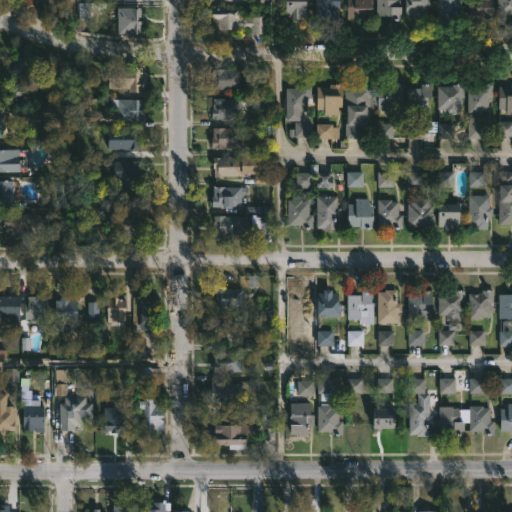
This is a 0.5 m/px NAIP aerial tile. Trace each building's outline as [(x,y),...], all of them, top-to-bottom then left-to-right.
[(308,0),(307,13),(299,13),(299,18),(291,18),(291,15),(284,15),(284,0),(308,0)] [(342,0),(342,1),(339,1),(339,9),(333,9),(333,17),(314,17),(314,0),(342,0)] [(371,0),(371,1),(374,2),(375,5),(371,5),(371,20),(359,20),(359,17),(346,17),(346,0),(371,0)] [(397,0),(397,6),(399,6),(399,20),(388,20),(389,15),(375,15),(375,0),(397,0)] [(418,14),(418,16),(404,14),(404,0),(426,0),(426,13),(418,14)] [(461,0),(461,9),(456,9),(456,22),(436,22),(436,0),(461,0)] [(492,0),(492,17),(467,16),(467,0),(492,0)] [(511,0),(511,17),(495,17),(495,10),(496,10),(496,0),(511,0)] [(126,5),(126,7),(139,7),(140,33),(116,33),(115,7),(122,7),(122,5),(126,5)] [(241,7),(241,17),(267,16),(267,33),(249,33),(249,28),(212,28),(211,7),(241,7)] [(44,62),(39,73),(36,71),(32,81),(11,70),(18,54),(15,52),(18,46),(38,56),(37,60),(44,62)] [(140,67),(140,73),(145,73),(145,83),(140,83),(140,90),(138,90),(138,92),(128,92),(128,88),(115,88),(115,80),(110,80),(110,74),(116,71),(116,67),(140,67)] [(223,68),(223,69),(239,69),(239,89),(210,89),(211,68),(223,68)] [(305,83),(305,84),(309,85),(309,98),(305,98),(305,111),(297,111),(297,118),(286,118),(286,113),(284,113),(285,87),(298,88),(298,84),(305,83)] [(427,83),(430,84),(430,96),(425,97),(426,110),(406,110),(406,104),(398,106),(398,114),(384,114),(384,109),(377,109),(376,86),(388,86),(388,83),(402,83),(402,97),(406,97),(406,88),(420,88),(420,83),(427,83)] [(459,83),(463,84),(463,98),(461,98),(461,106),(458,106),(458,114),(446,114),(446,106),(436,106),(436,86),(451,86),(451,84),(459,83)] [(486,83),(492,84),(492,92),(488,92),(488,111),(479,111),(479,123),(482,123),(483,138),(467,138),(467,123),(468,123),(468,112),(466,112),(466,83),(486,83)] [(511,113),(505,113),(505,108),(498,108),(498,86),(510,86),(509,83),(511,83),(511,113)] [(337,107),(337,114),(323,114),(323,109),(316,109),(316,86),(327,86),(327,84),(341,84),(341,101),(339,101),(339,107),(337,107)] [(369,85),(369,96),(374,96),(374,106),(365,106),(365,117),(362,117),(362,124),(356,124),(356,138),(343,138),(343,86),(369,85)] [(223,98),(239,99),(239,120),(211,120),(211,98),(223,98)] [(139,99),(139,106),(142,106),(142,113),(140,113),(140,120),(116,120),(116,110),(109,110),(110,99),(139,99)] [(499,137),(511,137),(511,121),(499,122),(499,137)] [(296,136),(309,136),(309,126),(296,126),(296,136)] [(240,128),(240,148),(210,147),(212,127),(240,128)] [(318,128),(318,139),(339,139),(339,128),(318,128)] [(139,130),(139,149),(112,148),(112,139),(106,139),(106,129),(139,130)] [(25,171),(0,171),(0,155),(18,155),(18,153),(27,152),(27,159),(24,159),(25,171)] [(241,157),(247,158),(247,173),(242,173),(242,176),(213,177),(213,168),(211,168),(211,157),(241,157)] [(137,164),(137,173),(139,173),(139,177),(112,176),(112,168),(102,168),(102,160),(137,161),(137,164)] [(511,171),(511,228),(511,225),(497,225),(499,171),(511,171)] [(0,181),(11,181),(11,186),(13,186),(12,204),(0,204),(0,181)] [(223,186),(246,187),(246,197),(240,197),(240,206),(210,207),(212,186),(223,186)] [(422,194),(422,198),(430,198),(432,222),(406,223),(406,203),(408,203),(408,198),(413,198),(413,194),(422,194)] [(488,195),(488,207),(492,207),(491,216),(487,216),(486,228),(474,228),(475,227),(467,227),(467,195),(488,195)] [(336,196),(336,207),(339,207),(339,218),(334,218),(334,229),(323,230),(323,227),(315,228),(315,196),(336,196)] [(111,226),(147,225),(147,198),(111,199),(111,226)] [(368,198),(367,206),(372,206),(372,228),(346,226),(346,203),(352,203),(352,199),(354,200),(354,198),(368,198)] [(389,199),(389,201),(397,201),(397,214),(401,214),(401,225),(376,224),(375,199),(389,199)] [(300,200),(300,201),(308,201),(308,214),(311,214),(311,228),(303,228),(303,225),(286,225),(287,200),(300,200)] [(458,202),(458,210),(461,210),(461,216),(458,216),(458,227),(452,227),(452,229),(443,229),(443,226),(436,226),(436,204),(453,204),(453,202),(458,202)] [(128,211),(128,216),(137,216),(137,228),(126,228),(126,241),(109,241),(109,226),(106,226),(106,216),(108,216),(108,211),(128,211)] [(21,213),(21,232),(8,232),(8,229),(1,230),(1,213),(21,213)] [(224,215),(242,217),(242,221),(246,221),(246,231),(249,231),(249,236),(212,237),(211,235),(211,225),(212,225),(212,215),(224,215)] [(225,288),(242,289),(242,293),(243,293),(242,308),(211,308),(212,288),(225,288)] [(330,289),(330,292),(337,292),(337,302),(340,305),(340,308),(339,310),(339,317),(319,317),(319,315),(315,315),(315,292),(322,292),(322,289),(330,289)] [(489,289),(492,290),(493,304),(488,304),(489,317),(483,317),(483,319),(468,319),(467,293),(476,294),(481,293),(481,290),(489,289)] [(367,290),(370,291),(371,294),(370,303),(372,303),(372,324),(358,324),(358,319),(345,319),(346,295),(360,295),(360,290),(367,290)] [(396,290),(395,303),(400,303),(400,312),(396,311),(396,323),(376,323),(377,291),(396,290)] [(420,319),(407,319),(407,295),(421,295),(421,290),(431,290),(431,304),(428,304),(428,317),(420,317),(420,319)] [(459,311),(459,320),(445,321),(445,315),(437,315),(437,292),(464,290),(464,311),(459,311)] [(157,294),(157,330),(139,329),(139,306),(138,306),(138,294),(157,294)] [(511,317),(504,319),(497,318),(498,294),(511,294),(511,317)] [(0,295),(17,296),(17,320),(9,320),(9,316),(0,316),(0,295)] [(40,296),(40,299),(47,299),(47,318),(49,318),(49,323),(30,323),(30,319),(24,319),(24,304),(27,304),(27,296),(40,296)] [(67,296),(67,301),(75,301),(75,321),(65,321),(65,331),(53,332),(53,296),(67,296)] [(115,298),(118,299),(124,299),(123,322),(105,322),(105,299),(115,298)] [(89,304),(89,319),(103,319),(103,304),(89,304)] [(241,322),(241,341),(214,341),(213,321),(241,322)] [(423,346),(423,332),(408,332),(408,346),(423,346)] [(332,346),(332,333),(318,333),(318,347),(332,346)] [(363,346),(363,333),(348,333),(348,346),(363,346)] [(454,346),(454,333),(439,333),(439,346),(454,346)] [(470,346),(485,346),(485,333),(470,333),(470,346)] [(511,334),(500,334),(500,346),(511,346),(511,334)] [(224,352),(224,354),(241,353),(241,372),(212,372),(213,352),(224,352)] [(139,383),(156,379),(154,368),(136,372),(139,383)] [(332,393),(332,401),(319,401),(319,393),(316,393),(316,379),(332,378),(332,393)] [(424,389),(424,393),(428,393),(428,415),(431,415),(431,423),(426,423),(426,436),(415,437),(415,434),(407,434),(407,403),(417,403),(417,393),(408,393),(408,379),(424,378),(424,389)] [(362,380),(348,380),(348,393),(362,393),(362,380)] [(392,380),(378,380),(378,393),(392,393),(392,380)] [(440,380),(440,395),(454,395),(454,380),(440,380)] [(485,395),(485,380),(470,380),(470,394),(485,395)] [(511,394),(511,380),(501,380),(501,395),(511,394)] [(224,382),(224,383),(241,384),(241,389),(245,389),(245,402),(208,402),(209,382),(224,382)] [(0,393),(5,393),(5,406),(12,406),(12,430),(0,431),(0,393)] [(37,396),(38,406),(41,406),(41,431),(23,431),(23,426),(21,426),(21,406),(29,406),(31,396),(37,396)] [(84,396),(84,402),(91,402),(91,416),(79,416),(79,424),(73,424),(73,430),(58,430),(58,398),(63,398),(63,396),(84,396)] [(161,399),(161,433),(152,434),(152,431),(142,431),(141,409),(137,409),(136,401),(141,401),(141,400),(161,399)] [(308,403),(308,415),(312,415),(312,425),(306,425),(306,436),(289,436),(289,403),(308,403)] [(329,403),(329,408),(337,408),(336,421),(341,421),(341,433),(333,433),(333,432),(316,431),(316,406),(319,406),(319,403),(329,403)] [(511,403),(511,432),(499,431),(499,403),(511,403)] [(109,405),(109,407),(123,407),(124,430),(102,430),(102,407),(104,407),(104,405),(109,405)] [(481,406),(481,408),(489,407),(489,421),(493,421),(493,434),(481,434),(481,431),(468,431),(468,406),(481,406)] [(384,407),(384,409),(393,409),(393,428),(372,429),(371,409),(374,409),(374,407),(384,407)] [(452,407),(459,408),(459,416),(449,416),(449,422),(463,422),(463,436),(454,437),(454,431),(438,431),(438,407),(452,407)] [(249,421),(249,432),(244,432),(244,446),(246,446),(246,449),(227,449),(227,445),(213,445),(213,437),(220,437),(220,434),(213,434),(213,425),(236,425),(236,421),(249,421)] [(170,503),(169,511),(143,511),(143,505),(151,505),(151,502),(170,503)]
